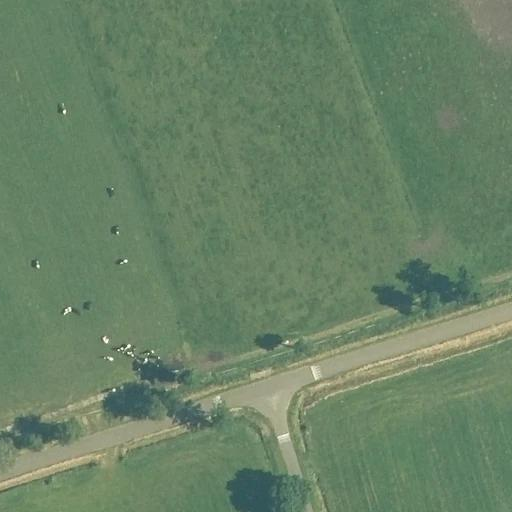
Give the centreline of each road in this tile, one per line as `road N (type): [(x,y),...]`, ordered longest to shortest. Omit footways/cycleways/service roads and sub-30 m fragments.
road 1 (unclassified): [(0,473),(268,389)]
road 2 (unclassified): [(268,389),(511,312)]
road 3 (unclassified): [(306,511),(268,389)]
